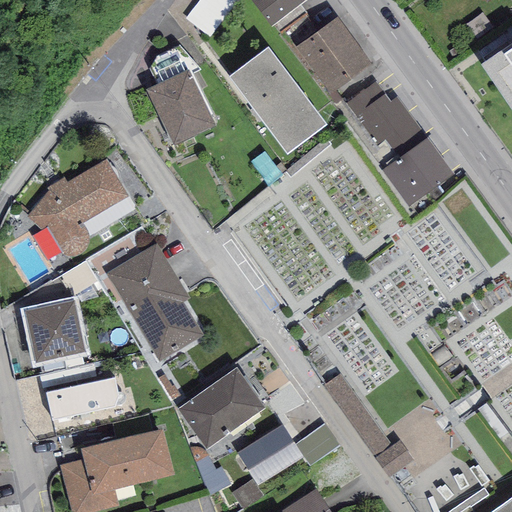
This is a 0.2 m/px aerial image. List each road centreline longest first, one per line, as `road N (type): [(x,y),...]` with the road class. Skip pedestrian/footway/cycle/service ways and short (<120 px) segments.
road 1 (residential): [(405,511),(116,120),(93,108),(66,117),(0,203)]
road 2 (tertiary): [(367,0),(511,196)]
road 3 (residential): [(0,359),(33,511)]
